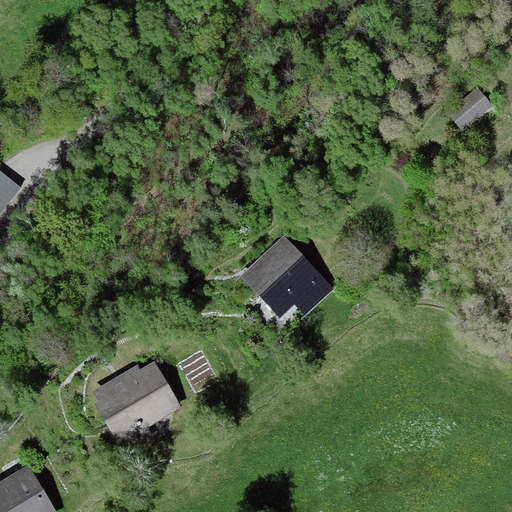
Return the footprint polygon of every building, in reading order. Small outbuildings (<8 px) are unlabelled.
[(487,111),(475,97),(450,119),(462,133),(487,111)] [(0,168),(0,230),(31,197),(0,168)] [(281,236),(232,277),(273,325),(296,304),(306,316),(331,294),(281,236)] [(150,360),(87,388),(119,452),(182,421),(150,360)] [(0,477),(0,511),(49,511),(27,462),(0,477)]
